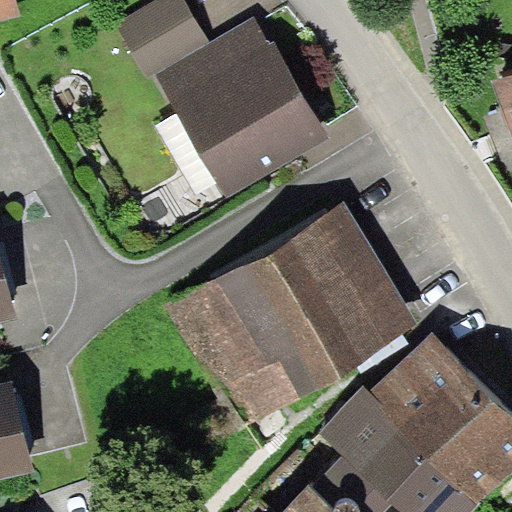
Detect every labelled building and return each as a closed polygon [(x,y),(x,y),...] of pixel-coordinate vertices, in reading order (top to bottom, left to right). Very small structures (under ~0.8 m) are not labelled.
[(0,0),(0,20),(21,16),(16,0),(0,0)] [(186,0),(154,0),(115,23),(146,78),(155,72),(210,41),(186,0)] [(210,41),(155,72),(227,197),(330,138),(275,42),(270,44),(254,16),(210,41)] [(511,78),(493,85),(511,134),(511,78)] [(344,201),(169,306),(215,383),(245,429),(419,324),(344,201)] [(0,321),(15,318),(0,253),(0,321)] [(511,473),(511,412),(432,331),(368,394),(482,503),(511,473)] [(0,383),(0,479),(34,471),(13,380),(0,383)] [(218,446),(245,429),(215,383),(188,400),(218,446)] [(368,394),(361,387),(319,431),(342,453),(309,487),(335,511),(385,511),(394,503),(403,511),(473,511),(482,503),(368,394)] [(335,511),(309,487),(307,485),(280,511),(335,511)]
